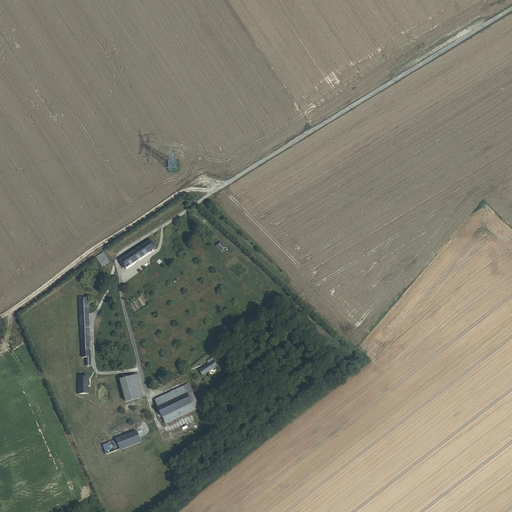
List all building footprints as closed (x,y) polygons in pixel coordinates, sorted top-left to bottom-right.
[(123,259),(127,266),(156,248),(152,241),(123,259)] [(229,254),(234,250),(228,243),(223,247),(229,254)] [(101,261),(109,256),(106,251),(98,257),(101,261)] [(105,267),(112,262),(109,256),(101,261),(105,267)] [(227,269),(250,289),(255,283),(232,263),(227,269)] [(84,366),(89,366),(88,297),(78,297),(79,357),(84,357),(84,366)] [(208,371),(211,376),(223,369),(220,364),(208,371)] [(141,400),(136,378),(122,381),(127,403),(141,400)] [(160,411),(192,398),(189,390),(157,403),(160,411)] [(160,411),(163,419),(195,406),(192,398),(160,411)] [(163,419),(167,427),(199,414),(195,406),(163,419)] [(128,446),(129,448),(144,444),(142,435),(126,438),(126,440),(113,444),(114,451),(128,446)]
